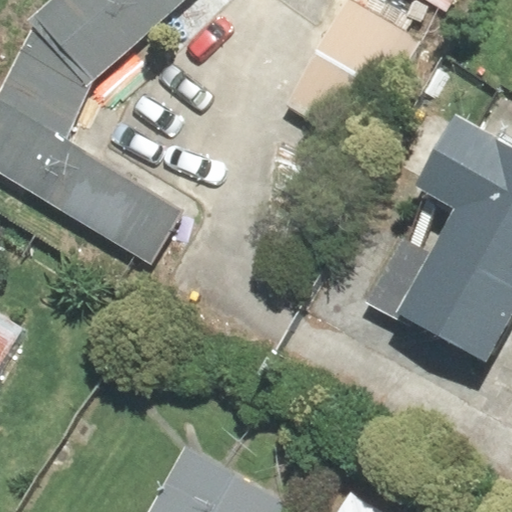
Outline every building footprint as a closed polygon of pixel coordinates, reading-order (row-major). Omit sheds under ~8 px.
[(67,0),(42,23),(46,28),(0,106),(0,177),(167,273),(203,211),(82,141),(111,72),(194,0),(67,0)] [(434,43),(361,2),(299,113),(372,154),(434,43)] [(484,377),(511,325),(511,161),(455,131),(420,194),(459,215),(433,262),(403,245),(366,312),(484,377)] [(0,376),(24,336),(0,322),(0,376)] [(284,511),(289,504),(186,449),(152,511),(284,511)] [(0,511),(12,511),(21,498),(0,485),(0,511)]
